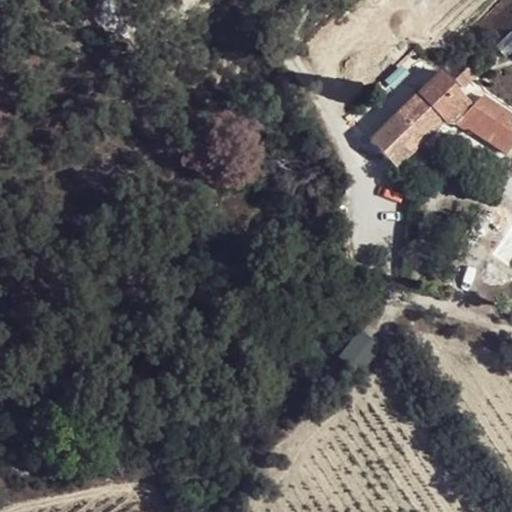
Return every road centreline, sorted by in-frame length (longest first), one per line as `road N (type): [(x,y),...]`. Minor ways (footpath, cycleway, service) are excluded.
road 1 (track): [(403,254),(319,364),(221,448),(31,485),(0,479)]
road 2 (track): [(511,336),(373,293)]
